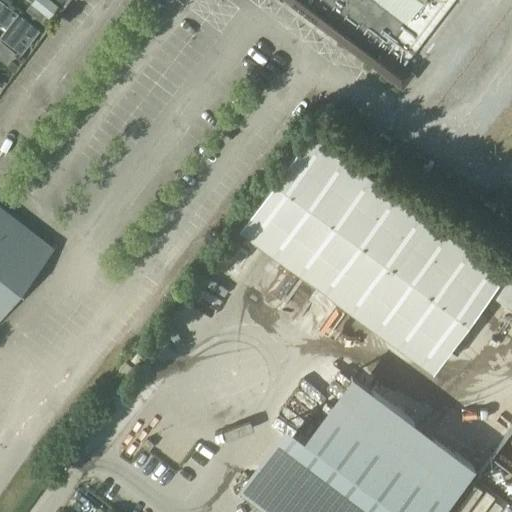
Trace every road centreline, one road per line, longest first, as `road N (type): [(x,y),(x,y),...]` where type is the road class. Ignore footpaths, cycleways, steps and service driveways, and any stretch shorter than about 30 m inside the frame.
road 1 (unknown): [(387,119),(474,0)]
road 2 (unknown): [(431,155),(511,49)]
